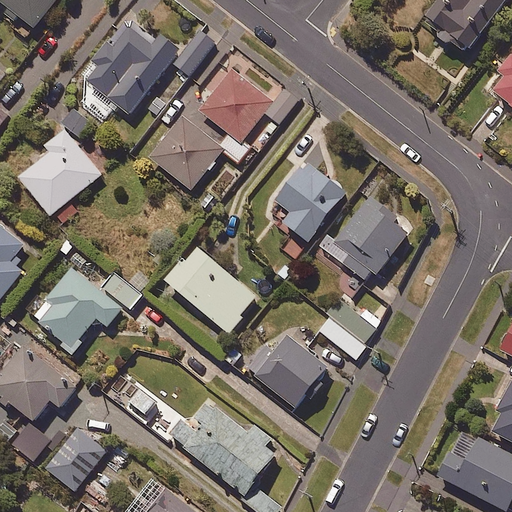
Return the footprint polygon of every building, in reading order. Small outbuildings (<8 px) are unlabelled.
[(58,0),(0,0),(35,29),(58,0)] [(508,0),(440,0),(425,20),(469,52),(508,0)] [(178,56),(129,17),(95,60),(101,65),(88,81),(131,115),(178,56)] [(216,44),(201,32),(175,66),(190,77),(216,44)] [(511,61),(490,88),(511,105),(511,61)] [(274,103),(233,72),(202,112),(243,143),(274,103)] [(300,101),(286,90),(267,114),(280,125),(300,101)] [(0,127),(9,116),(0,109),(0,127)] [(94,126),(75,110),(64,124),(83,139),(94,126)] [(225,151),(184,118),(151,158),(192,191),(225,151)] [(103,175),(66,130),(46,147),(51,153),(21,178),(52,217),(103,175)] [(347,193),(306,162),(277,201),(293,212),(281,228),(307,247),(347,193)] [(396,217),(371,198),(351,224),(322,246),(371,285),(410,235),(392,222),(396,217)] [(0,302),(24,272),(12,262),(25,246),(0,225),(0,302)] [(258,297),(196,246),(167,282),(228,333),(258,297)] [(76,268),(33,316),(66,344),(63,347),(73,356),(84,343),(80,340),(99,319),(108,328),(123,311),(76,268)] [(143,296),(116,274),(105,288),(132,310),(143,296)] [(392,311),(379,300),(364,319),(340,300),(318,329),(355,358),(392,311)] [(32,336),(13,321),(4,332),(23,347),(32,336)] [(511,331),(502,350),(511,355),(511,331)] [(329,369),(288,337),(256,376),(297,409),(329,369)] [(76,388),(23,349),(0,379),(0,399),(10,406),(11,404),(37,423),(52,402),(61,409),(76,388)] [(511,385),(499,411),(503,413),(494,432),(511,441),(511,385)] [(165,409),(141,391),(131,403),(156,422),(165,409)] [(251,436),(208,402),(194,420),(188,415),(171,438),(246,496),(277,456),(265,446),(271,438),(258,428),(251,436)] [(108,452),(79,429),(47,469),(76,493),(108,452)] [(508,511),(511,505),(511,454),(465,430),(440,477),(508,511)] [(280,511),(284,508),(262,490),(249,505),(258,511),(280,511)]
